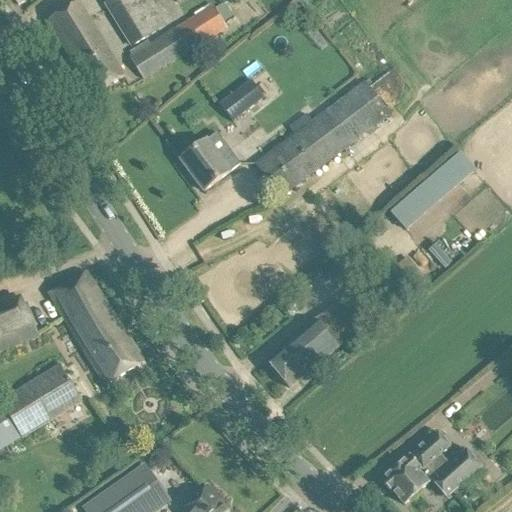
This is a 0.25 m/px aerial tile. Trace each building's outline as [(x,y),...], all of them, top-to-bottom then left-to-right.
[(111,0),(103,5),(131,49),(167,26),(150,0),(111,0)] [(51,20),(98,94),(125,77),(78,2),(51,20)] [(213,7),(208,11),(131,59),(143,79),(221,31),(226,27),(213,7)] [(220,105),(232,121),(264,97),(251,80),(220,105)] [(254,165),(280,198),(390,114),(365,81),(254,165)] [(217,133),(180,161),(204,192),(240,165),(217,133)] [(445,166),(390,213),(403,229),(458,182),(445,166)] [(349,305),(370,331),(429,283),(407,257),(349,305)] [(83,285),(55,302),(50,293),(49,294),(106,386),(145,362),(87,273),(79,278),(83,285)] [(13,296),(0,301),(0,352),(39,338),(34,323),(26,305),(18,308),(13,296)] [(266,361),(289,389),(338,348),(315,320),(266,361)] [(0,401),(0,450),(21,438),(22,438),(82,401),(60,364),(0,401)] [(391,493),(393,492),(405,505),(432,481),(447,498),(482,467),(467,450),(449,465),(441,456),(451,447),(438,433),(382,483),(391,493)] [(155,511),(170,502),(145,467),(84,510),(85,511),(155,511)] [(229,511),(209,490),(185,511),(229,511)]
